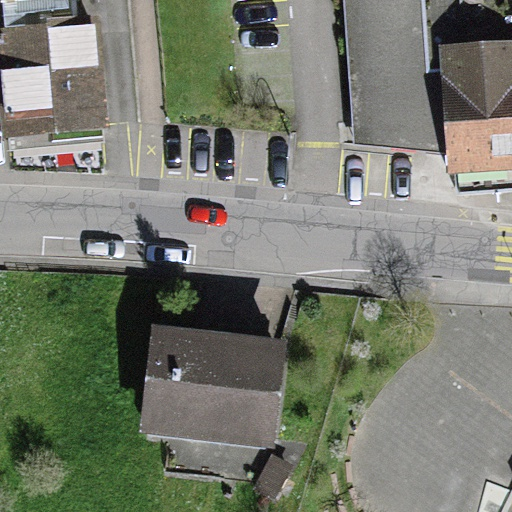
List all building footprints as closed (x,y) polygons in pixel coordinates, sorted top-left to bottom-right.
[(54,138),(100,134),(97,92),(102,78),(94,66),(91,23),(70,25),(68,2),(78,1),(78,0),(0,0),(1,8),(12,7),(14,30),(1,31),(10,135),(53,131),(54,138)] [(343,0),(351,120),(451,113),(446,50),(511,45),(511,17),(506,18),(505,0),(343,0)] [(511,45),(446,50),(451,113),(458,188),(511,184),(511,45)] [(158,339),(148,423),(267,437),(277,353),(158,339)] [(255,488),(273,498),(288,472),(270,461),(255,488)]
